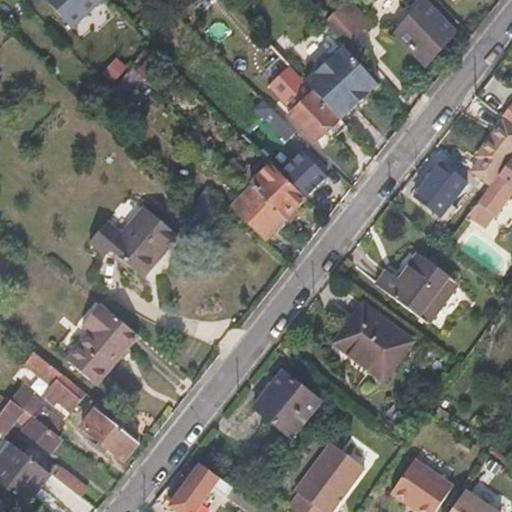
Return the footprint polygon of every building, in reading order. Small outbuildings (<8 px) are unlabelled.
[(118,3),(115,0),(57,0),(55,2),(86,34),(118,3)] [(369,23),(351,2),(344,7),(363,29),(369,23)] [(363,29),(344,7),(324,24),(345,47),(365,31),(363,29)] [(425,67),(453,35),(421,7),(393,37),(425,67)] [(303,77),(274,44),(266,52),(296,85),(303,77)] [(378,84),(345,47),(335,57),(331,56),(324,56),(318,62),(318,69),(320,73),(309,84),(311,85),(317,93),(341,120),(378,84)] [(317,93),(311,85),(298,98),(305,104),(317,93)] [(341,120),(317,93),(305,104),(292,116),(316,142),(341,120)] [(297,131),(282,115),(272,125),(288,140),(297,131)] [(511,124),(504,118),(494,132),(477,155),(483,160),(473,173),(485,182),(490,187),(497,177),(511,157),(511,124)] [(330,177),(304,152),(291,165),(269,142),(262,148),(310,198),(330,177)] [(440,217),(467,182),(444,162),(416,197),(440,217)] [(309,199),(279,168),(259,188),(261,191),(288,218),(309,199)] [(490,210),(508,185),(497,177),(490,187),(482,198),(479,201),(490,210)] [(482,198),(490,187),(485,182),(476,194),(482,198)] [(288,218),(261,191),(239,214),(266,241),(288,218)] [(480,223),(490,210),(479,201),(469,214),(480,223)] [(169,254),(183,238),(148,207),(125,234),(110,222),(92,244),(108,257),(112,251),(142,276),(165,251),(169,254)] [(428,323),(458,284),(418,254),(400,280),(388,271),(377,285),(428,323)] [(100,388),(143,338),(105,306),(87,327),(95,333),(70,363),(100,388)] [(412,344),(362,307),(353,318),(357,322),(341,343),(372,366),(369,370),(384,381),(412,344)] [(90,399),(79,391),(78,395),(58,379),(62,373),(52,364),(42,375),(53,384),(47,393),(59,403),(61,400),(73,410),(82,400),(86,403),(90,399)] [(292,437),(319,402),(283,374),(255,410),(292,437)] [(47,408),(34,397),(35,394),(24,385),(12,399),(38,419),(47,408)] [(38,419),(12,399),(0,414),(0,432),(4,435),(17,418),(30,428),(28,431),(55,452),(64,439),(55,433),(38,419)] [(64,421),(47,408),(38,419),(55,433),(64,421)] [(137,444),(123,432),(127,427),(115,417),(112,422),(96,410),(83,426),(125,460),(137,444)] [(53,474),(14,444),(0,461),(0,482),(29,504),(53,474)] [(332,511),(364,469),(330,444),(295,491),(301,495),(292,507),(298,511),(332,511)] [(413,511),(437,511),(453,488),(414,462),(391,497),(413,511)] [(237,490),(204,466),(173,507),(179,511),(196,511),(214,491),(228,501),(230,499),(237,490)] [(89,489),(63,468),(56,477),(83,497),(89,489)] [(258,511),(261,508),(237,490),(230,499),(247,511),(258,511)] [(492,511),(466,494),(453,511),(492,511)]
